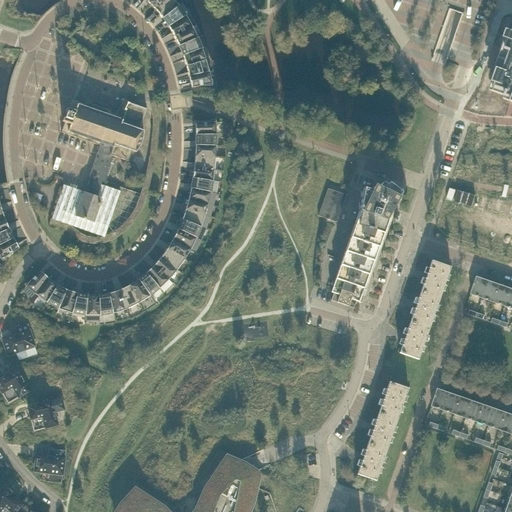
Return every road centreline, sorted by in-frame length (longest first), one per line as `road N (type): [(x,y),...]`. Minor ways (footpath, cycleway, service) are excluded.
road 1 (residential): [(41,249),(81,274),(117,269),(152,237),(171,192),(178,122),(164,57),(137,16),(108,0)]
road 2 (residential): [(326,491),(321,438),(347,401),(364,333),(379,316),(408,239)]
road 3 (residential): [(475,262),(389,511)]
road 4 (residential): [(31,48),(11,145),(17,191),(41,249)]
